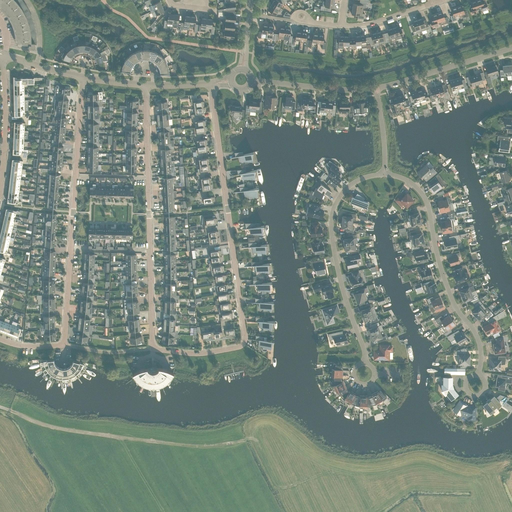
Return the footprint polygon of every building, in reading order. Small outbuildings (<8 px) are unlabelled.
[(37,44),(36,34),(34,24),(31,15),(26,6),(22,0),(0,0),(0,7),(4,11),(9,17),(12,23),(14,29),(15,36),(16,43),(18,44),(18,45),(19,45),(19,46),(20,46),(20,45),(21,45),(22,44),(25,44),(25,46),(29,46),(29,48),(34,48),(35,44),(37,44)] [(477,0),(476,1),(479,9),(482,8),(483,11),(488,10),(486,4),(483,5),(481,0),(477,0)] [(150,12),(162,6),(160,1),(154,4),(152,2),(145,5),(147,7),(148,7),(150,12)] [(333,8),(334,3),(325,1),(325,7),(321,6),(320,10),(330,12),(331,8),(333,8)] [(476,10),(479,9),(476,1),(470,2),(473,8),(470,9),(471,15),(477,13),(476,10)] [(369,3),(368,3),(360,2),(359,5),(353,4),(352,9),(362,10),(363,7),(366,8),(366,5),(369,5),(369,3)] [(224,13),(235,13),(234,9),(236,9),(235,3),(234,3),(234,4),(225,5),(226,9),(218,10),(218,12),(224,13)] [(277,12),(279,8),(272,3),(269,8),(271,9),(270,11),(276,15),(278,13),(277,12)] [(456,7),(459,16),(462,15),(463,18),(468,16),(467,10),(464,11),(462,5),(456,7)] [(162,6),(150,12),(153,17),(164,11),(162,6)] [(456,17),(459,16),(456,7),(451,9),(453,15),(450,16),(452,22),(457,20),(456,17)] [(362,14),(362,10),(352,9),(351,14),(358,15),(357,18),(364,19),(365,14),(362,14)] [(437,14),(440,22),(443,21),(444,24),(449,23),(447,17),(444,18),(442,12),(437,14)] [(234,22),(235,22),(236,17),(234,16),(235,13),(224,13),(223,16),(226,16),(225,21),(234,22)] [(172,27),(174,15),(168,14),(167,21),(164,20),(163,28),(166,28),(167,26),(172,27)] [(437,23),(440,22),(437,14),(431,15),(434,22),(431,23),(432,28),(438,26),(437,23)] [(180,29),(181,22),(178,22),(179,15),(174,15),(172,27),(177,28),(177,30),(180,30),(180,29)] [(183,29),(189,29),(189,26),(190,17),(185,16),(184,23),(181,22),(180,29),(183,29)] [(197,31),(198,25),(195,24),(196,18),(190,17),(189,26),(195,26),(194,32),(197,32),(197,31)] [(206,28),(207,19),(202,18),(201,25),(198,25),(197,31),(200,31),(201,27),(206,28)] [(422,18),(417,20),(420,29),(421,31),(426,30),(425,28),(428,27),(426,20),(423,21),(422,18)] [(207,19),(206,28),(211,28),(211,34),(214,34),(215,27),(212,26),(213,20),(207,19)] [(225,21),(223,20),(223,24),(225,24),(224,29),(225,29),(233,30),(234,30),(235,25),(234,25),(234,22),(225,21)] [(415,30),(420,29),(417,20),(412,22),(413,24),(410,25),(413,32),(416,31),(415,30)] [(267,34),(268,26),(263,25),(262,32),(259,31),(258,38),(261,38),(261,33),(267,34)] [(275,40),(276,34),(273,33),(274,26),(268,26),(267,34),(272,35),(272,40),(275,40)] [(283,40),(285,28),(279,27),(278,34),(276,34),(275,40),(278,41),(278,39),(283,40)] [(392,28),(395,37),(400,35),(400,36),(403,35),(401,28),(398,29),(397,27),(392,28)] [(292,38),(292,36),(289,36),(290,29),(285,28),(283,40),(289,40),(288,45),(291,46),(291,43),(292,38)] [(395,37),(392,28),(387,30),(388,33),(385,33),(387,41),(387,40),(388,42),(388,43),(392,41),(392,42),(396,40),(395,37)] [(225,29),(224,29),(222,29),(222,32),(224,32),(224,37),(234,38),(234,33),(233,33),(233,30),(225,29)] [(300,41),(302,32),(296,31),(295,39),(292,38),(291,43),(291,46),(291,47),(294,47),(294,45),(295,40),(300,41)] [(308,47),(309,40),(306,40),(307,33),(302,32),(300,41),(306,42),(305,46),(308,47)] [(387,41),(385,33),(382,34),(381,32),(376,33),(379,45),(384,43),(388,42),(387,40),(387,41)] [(379,45),(376,33),(371,34),(372,37),(369,37),(370,44),(373,44),(374,46),(379,45),(378,42),(379,45)] [(317,43),(318,35),(313,34),(312,41),(309,40),(308,47),(311,47),(312,42),(317,43)] [(318,35),(317,43),(323,44),(322,49),(325,49),(326,43),(323,42),(324,35),(318,35)] [(370,44),(369,37),(365,38),(365,35),(360,36),(361,48),(366,47),(366,48),(370,48),(370,45),(370,44)] [(343,45),(344,37),(339,36),(339,39),(336,39),(335,48),(343,48),(343,45)] [(356,48),(361,48),(360,36),(355,36),(355,39),(352,39),(352,47),(352,49),(356,48)] [(352,47),(352,39),(349,39),(349,37),(344,37),(343,45),(348,45),(348,49),(352,49),(352,47)] [(79,54),(80,54),(77,45),(76,46),(72,47),(71,48),(76,56),(77,56),(79,54)] [(90,57),(97,50),(96,49),(92,47),(91,46),(87,55),(88,55),(90,56),(90,57)] [(76,56),(71,48),(70,49),(67,52),(66,53),(74,58),(76,56)] [(74,58),(66,53),(63,50),(62,52),(63,53),(62,56),(61,58),(63,59),(72,62),(72,61),(73,59),(74,58)] [(93,60),(101,55),(100,54),(98,51),(97,50),(90,57),(91,57),(92,59),(93,60)] [(140,58),(143,58),(142,50),(140,51),(137,51),(135,52),(138,59),(140,58)] [(154,60),(158,54),(155,52),(153,51),(150,51),(149,58),(151,58),(154,60)] [(135,60),(138,59),(135,52),(132,54),(130,55),(128,57),(133,62),(135,60)] [(158,64),(164,59),(162,57),(160,55),(158,54),(154,60),(156,61),(158,64)] [(101,55),(93,60),(94,63),(103,62),(103,60),(102,56),(101,55)] [(131,64),(133,62),(128,57),(126,59),(125,61),(124,63),(130,67),(131,64)] [(161,68),(168,66),(167,63),(165,61),(164,59),(158,64),(160,66),(161,68)] [(129,69),(130,67),(124,63),(122,66),(122,68),(121,71),(119,70),(119,71),(132,73),(132,72),(129,72),(129,69)] [(511,76),(511,70),(511,64),(502,66),(503,70),(500,70),(500,76),(504,76),(506,76),(507,76),(507,75),(511,75),(511,76)] [(168,66),(161,68),(162,71),(162,74),(158,74),(172,74),(172,73),(169,73),(169,71),(168,68),(168,66)] [(486,78),(490,77),(489,75),(498,73),(496,67),(486,70),(487,71),(484,72),(486,78)] [(475,76),(477,85),(483,83),(482,81),(485,80),(483,72),(480,73),(480,74),(475,76)] [(472,86),(477,85),(475,76),(469,78),(469,77),(466,78),(468,85),(471,84),(472,86)] [(455,79),(458,90),(464,88),(464,89),(467,88),(465,81),(462,82),(461,78),(455,79)] [(452,91),(458,90),(455,79),(449,81),(450,86),(447,86),(450,93),(453,92),(452,91)] [(437,88),(439,97),(445,95),(446,98),(449,97),(445,84),(442,85),(442,86),(437,88)] [(57,96),(63,97),(64,94),(69,95),(70,87),(65,86),(64,88),(59,87),(59,85),(56,85),(55,86),(54,96),(57,96)] [(434,98),(439,97),(437,88),(431,90),(431,88),(428,89),(432,102),(435,101),(434,98)] [(417,91),(420,101),(425,100),(426,101),(429,100),(427,93),(424,94),(422,89),(417,91)] [(414,103),(420,101),(417,91),(411,93),(412,97),(409,98),(411,105),(414,104),(414,103)] [(102,103),(106,103),(106,99),(102,99),(102,94),(101,92),(98,92),(97,94),(93,94),(93,92),(87,92),(87,100),(93,100),(93,103),(102,103)] [(276,108),(277,98),(270,97),(271,96),(266,95),(265,108),(269,109),(269,107),(276,108)] [(397,97),(400,106),(403,105),(404,108),(410,106),(408,100),(405,101),(403,95),(397,97)] [(63,100),(63,97),(57,96),(56,99),(55,99),(54,105),(68,106),(68,100),(66,100),(63,100)] [(282,102),(281,111),(284,112),(285,108),(288,108),(288,110),(294,110),(295,102),(292,101),(292,98),(286,97),(285,103),(282,102)] [(397,107),(400,106),(397,97),(392,99),(394,104),(391,105),(393,113),(398,111),(397,107)] [(194,108),(204,107),(203,107),(203,106),(204,106),(204,102),(203,102),(202,101),(203,101),(198,101),(197,98),(191,99),(191,105),(194,105),(194,108)] [(125,109),(132,110),(132,107),(138,107),(138,99),(132,99),(132,100),(127,100),(127,106),(125,106),(125,109)] [(306,109),(307,99),(301,99),(301,105),(297,104),(297,111),(303,111),(303,109),(306,109)] [(307,99),(306,109),(309,109),(309,112),(315,112),(315,106),(312,106),(313,100),(307,99)] [(162,111),(169,110),(168,107),(167,107),(167,101),(161,102),(161,100),(155,101),(156,109),(162,108),(162,111)] [(259,102),(249,101),(249,105),(246,105),(245,114),(250,115),(250,112),(261,113),(262,107),(259,107),(259,102)] [(326,112),(327,102),(321,101),(321,103),(318,102),(317,114),(325,115),(326,115),(326,112)] [(326,112),(332,113),(331,115),(335,116),(336,106),(333,106),(333,102),(327,102),(326,112)] [(88,112),(99,112),(102,112),(102,106),(102,103),(106,103),(102,103),(93,103),(93,106),(90,106),(88,106),(88,112)] [(353,112),(352,106),(349,106),(349,103),(340,103),(340,109),(349,109),(349,112),(353,112)] [(352,106),(353,112),(354,112),(354,115),(358,115),(358,113),(365,112),(365,114),(368,114),(368,106),(365,106),(364,103),(357,103),(357,106),(352,106)] [(67,112),(68,106),(54,105),(57,105),(56,111),(55,110),(54,114),(61,115),(62,112),(64,112),(67,112)] [(244,117),(245,110),(241,110),(242,107),(232,106),(231,113),(233,113),(233,116),(236,119),(239,116),(241,117),(244,117)] [(192,118),(199,117),(199,114),(204,113),(204,112),(205,112),(205,108),(203,108),(203,107),(204,107),(194,108),(195,114),(191,115),(191,118),(192,118)] [(125,109),(123,109),(123,113),(126,113),(126,118),(137,119),(137,113),(135,113),(132,113),(132,110),(125,109)] [(157,120),(168,119),(168,114),(169,114),(169,110),(162,111),(162,114),(159,114),(157,114),(157,120)] [(25,114),(24,111),(15,111),(14,111),(14,117),(22,116),(22,119),(28,119),(28,114),(25,114)] [(93,121),(100,121),(100,117),(100,115),(99,115),(99,112),(88,112),(88,118),(90,118),(93,118),(93,121)] [(61,118),(61,115),(54,114),(54,117),(53,117),(51,122),(51,123),(55,123),(65,124),(66,118),(61,118)] [(205,126),(205,125),(205,121),(204,121),(204,120),(199,121),(198,117),(200,117),(199,117),(192,118),(193,124),(195,124),(196,127),(205,126)] [(126,118),(123,118),(123,124),(123,127),(125,127),(131,127),(131,124),(134,124),(134,125),(137,125),(137,119),(126,118)] [(28,125),(28,119),(22,119),(22,122),(14,121),(14,127),(15,127),(24,128),(24,124),(28,125)] [(170,128),(172,128),(172,125),(169,125),(168,119),(157,120),(158,126),(160,126),(163,126),(163,129),(170,128)] [(88,130),(98,130),(98,124),(100,124),(100,121),(93,121),(93,124),(88,124),(88,130)] [(195,137),(201,136),(201,133),(205,132),(206,132),(206,131),(206,127),(205,127),(205,126),(196,127),(197,133),(194,134),(195,137)] [(131,130),(131,127),(125,127),(124,131),(126,131),(126,136),(137,136),(137,131),(131,130)] [(159,138),(169,137),(169,134),(173,134),(173,132),(172,128),(170,128),(163,129),(164,132),(159,132),(159,138)] [(64,141),(64,135),(54,134),(53,140),(52,140),(51,143),(58,144),(59,141),(64,141)] [(98,138),(98,135),(88,135),(88,141),(93,141),(93,144),(98,144),(100,144),(102,145),(102,141),(102,139),(98,138)] [(137,142),(137,136),(126,136),(125,142),(124,142),(124,145),(131,145),(131,142),(137,142)] [(197,146),(207,145),(206,145),(207,145),(207,140),(206,140),(206,139),(201,140),(200,137),(201,136),(195,137),(194,137),(194,141),(196,140),(196,141),(197,141),(197,146)] [(509,151),(510,141),(508,140),(509,137),(498,136),(497,143),(500,144),(500,150),(509,151)] [(172,146),(174,146),(173,140),(170,140),(169,137),(159,138),(160,144),(165,144),(165,147),(172,146)] [(58,147),(58,144),(51,143),(51,146),(53,147),(52,152),(63,153),(63,147),(58,147)] [(100,148),(100,144),(98,144),(93,144),(93,147),(88,147),(88,153),(98,153),(98,148),(100,148)] [(131,148),(131,145),(124,145),(124,149),(126,149),(126,154),(136,154),(136,148),(131,148)] [(203,155),(203,152),(207,151),(208,151),(208,146),(207,146),(206,145),(207,145),(197,146),(198,149),(195,150),(196,156),(203,155)] [(160,156),(171,155),(170,152),(174,152),(174,146),(172,146),(165,147),(165,150),(160,150),(160,156)] [(14,149),(13,148),(12,154),(20,155),(20,157),(27,158),(27,152),(23,152),(23,149),(14,149)] [(243,155),(243,152),(234,153),(235,157),(228,159),(239,156),(240,161),(252,160),(252,153),(253,153),(253,152),(243,155)] [(503,157),(504,155),(493,154),(492,157),(490,157),(489,164),(495,164),(494,165),(505,167),(506,158),(503,157)] [(199,165),(199,166),(209,164),(208,164),(209,164),(209,159),(208,159),(208,158),(203,159),(202,156),(203,156),(203,155),(196,156),(196,157),(194,157),(195,165),(196,166),(199,165)] [(26,163),(27,158),(20,157),(20,160),(12,159),(11,165),(13,165),(22,166),(22,163),(26,163)] [(61,170),(62,164),(50,163),(49,169),(49,172),(56,173),(56,170),(61,170)] [(430,170),(429,168),(426,164),(424,163),(422,163),(420,165),(418,170),(419,170),(417,172),(420,176),(421,175),(426,181),(436,172),(432,168),(430,170)] [(198,172),(196,172),(196,176),(198,175),(205,174),(204,171),(209,170),(209,171),(209,170),(210,170),(210,165),(208,165),(208,164),(209,164),(199,166),(200,169),(197,169),(198,172)] [(329,179),(327,182),(332,186),(334,183),(336,185),(341,179),(338,177),(340,173),(337,170),(338,168),(333,164),(330,168),(332,170),(329,174),(333,177),(330,180),(329,179)] [(166,173),(166,176),(173,175),(175,175),(175,172),(173,172),(171,172),(171,167),(161,167),(161,173),(166,173)] [(246,172),(245,170),(237,170),(238,174),(231,176),(241,174),(242,179),(255,178),(255,171),(256,170),(246,172)] [(497,183),(491,185),(492,190),(498,188),(502,186),(508,184),(507,181),(510,180),(507,170),(504,171),(503,171),(503,172),(497,173),(497,174),(500,173),(502,182),(501,183),(497,184),(497,183)] [(56,175),(56,173),(55,175),(48,174),(48,175),(49,175),(49,180),(59,181),(59,176),(61,176),(61,175),(56,175)] [(431,185),(429,187),(433,193),(442,187),(441,186),(444,184),(441,179),(442,178),(438,174),(429,182),(431,185)] [(201,185),(211,184),(210,184),(211,183),(210,183),(211,183),(211,178),(210,178),(210,177),(205,178),(204,175),(198,175),(196,176),(195,176),(195,179),(197,179),(198,185),(201,185)] [(199,195),(207,194),(207,193),(207,190),(211,190),(211,189),(212,189),(212,184),(211,184),(201,185),(202,188),(200,188),(200,191),(198,191),(199,195)] [(331,192),(321,184),(317,189),(316,188),(313,195),(321,199),(323,193),(328,197),(331,192)] [(248,190),(247,187),(244,187),(239,187),(240,192),(233,193),(243,191),(244,196),(249,196),(249,198),(253,197),(253,196),(257,196),(257,188),(258,188),(248,190)] [(505,201),(498,203),(499,206),(506,203),(511,201),(511,199),(511,198),(511,187),(505,189),(507,194),(503,195),(505,201)] [(448,205),(452,203),(451,198),(450,198),(448,192),(443,194),(444,200),(437,202),(439,207),(448,205)] [(364,198),(357,193),(354,198),(352,197),(352,198),(350,202),(350,203),(352,203),(352,204),(351,205),(360,210),(362,207),(366,208),(367,203),(368,203),(362,201),(364,198)] [(207,194),(199,195),(194,195),(195,199),(201,198),(201,200),(204,201),(204,203),(204,204),(213,203),(213,202),(214,202),(214,197),(212,197),(213,197),(213,196),(208,197),(207,194)] [(413,200),(407,194),(404,197),(401,194),(395,200),(401,206),(404,204),(407,207),(413,200)] [(448,205),(439,207),(440,212),(447,211),(448,214),(454,212),(452,203),(448,205)] [(320,205),(312,204),(312,205),(309,204),(307,215),(322,218),(323,211),(319,210),(320,205)] [(411,221),(420,218),(420,215),(419,215),(419,213),(412,215),(411,211),(404,213),(405,217),(406,217),(407,221),(407,222),(411,221)] [(14,219),(15,216),(6,214),(5,219),(17,222),(18,222),(18,220),(14,219)] [(341,222),(352,223),(352,220),(355,220),(356,214),(348,214),(347,217),(342,217),(342,218),(341,218),(341,222)] [(202,229),(211,227),(211,224),(216,224),(217,218),(215,218),(213,218),(211,218),(211,215),(203,217),(202,229)] [(451,226),(454,225),(454,222),(455,221),(454,216),(447,217),(448,221),(441,222),(442,227),(451,226)] [(407,222),(407,221),(406,222),(407,227),(408,227),(409,230),(415,228),(414,225),(421,224),(421,222),(420,218),(411,221),(407,222)] [(318,228),(318,222),(311,223),(311,229),(310,229),(311,236),(322,236),(321,228),(318,228)] [(352,227),(352,223),(341,222),(341,227),(342,227),(342,228),(347,229),(346,232),(353,232),(354,227),(352,227)] [(261,226),(260,223),(245,223),(246,229),(239,230),(249,228),(250,234),(263,233),(263,226),(264,226),(261,226)] [(12,230),(13,227),(4,225),(2,230),(15,233),(16,231),(12,230)] [(451,226),(442,227),(442,233),(449,232),(450,235),(457,234),(456,229),(455,229),(454,225),(451,226)] [(208,238),(218,237),(217,237),(217,236),(218,236),(218,232),(217,232),(217,231),(212,231),(211,228),(205,229),(206,235),(208,235),(208,238)] [(414,232),(408,233),(410,241),(413,241),(423,239),(423,235),(422,235),(422,233),(415,235),(414,232)] [(354,244),(357,243),(356,234),(348,236),(348,239),(343,240),(344,241),(343,241),(343,246),(354,244)] [(10,240),(10,237),(1,235),(0,240),(13,243),(13,241),(10,240)] [(449,249),(457,247),(456,243),(458,243),(459,242),(459,239),(458,235),(449,237),(449,240),(445,241),(446,247),(446,248),(447,248),(447,249),(448,249),(449,249)] [(214,247),(214,243),(218,243),(218,242),(219,242),(219,237),(218,237),(208,238),(209,241),(207,242),(207,248),(214,247)] [(413,241),(410,241),(412,250),(418,249),(417,246),(424,244),(423,242),(424,242),(423,239),(413,241)] [(45,240),(41,240),(41,243),(44,243),(44,246),(43,246),(42,246),(50,246),(50,248),(50,246),(56,247),(56,246),(54,246),(54,241),(45,240)] [(320,246),(319,241),(313,242),(314,247),(313,247),(315,254),(324,252),(323,245),(320,246)] [(249,247),(242,248),(252,247),(253,252),(257,252),(257,255),(257,256),(262,255),(261,252),(265,252),(266,245),(267,245),(267,244),(257,246),(256,243),(248,243),(249,247)] [(354,244),(343,246),(344,250),(345,250),(345,251),(350,250),(351,254),(359,252),(358,249),(357,249),(357,247),(355,247),(354,244)] [(0,246),(0,251),(4,253),(3,255),(10,257),(11,252),(7,251),(8,248),(0,246)] [(215,250),(214,247),(207,248),(208,254),(211,254),(211,257),(220,256),(220,255),(221,255),(221,251),(220,251),(219,250),(220,250),(215,250)] [(50,248),(43,248),(43,251),(45,251),(45,257),(55,257),(55,252),(50,251),(50,248)] [(423,254),(423,250),(415,252),(416,256),(415,256),(417,263),(428,261),(426,254),(423,254)] [(165,261),(175,260),(175,255),(177,255),(177,251),(170,252),(170,255),(165,255),(165,261)] [(450,265),(459,263),(457,257),(460,256),(459,253),(452,254),(453,257),(448,259),(450,265)] [(348,268),(357,266),(356,261),(361,261),(359,254),(349,256),(350,260),(346,261),(348,268)] [(8,262),(10,257),(3,255),(2,258),(0,257),(0,262),(4,264),(5,261),(8,262)] [(216,266),(216,262),(221,262),(221,261),(222,261),(222,256),(220,257),(220,256),(221,256),(220,256),(211,257),(212,260),(209,261),(210,263),(208,263),(209,267),(211,267),(216,266)] [(259,265),(259,262),(251,262),(251,266),(244,267),(255,266),(255,271),(268,271),(268,264),(270,264),(270,263),(259,265)] [(315,268),(313,268),(313,271),(316,273),(316,275),(318,274),(320,275),(324,274),(324,273),(327,273),(326,269),(325,269),(323,262),(314,264),(315,268)] [(216,266),(211,267),(212,276),(214,276),(218,275),(218,272),(223,271),(223,266),(222,266),(222,265),(216,266)] [(426,271),(426,269),(425,266),(420,267),(421,273),(420,273),(422,280),(433,277),(431,270),(426,271)] [(454,276),(456,283),(461,282),(464,281),(467,280),(468,279),(469,278),(469,277),(469,276),(468,274),(468,273),(467,272),(465,272),(464,272),(464,273),(462,267),(455,270),(456,275),(454,276)] [(54,275),(54,269),(44,268),(44,272),(42,271),(42,277),(49,277),(49,275),(54,275)] [(93,275),(94,272),(83,271),(83,277),(88,277),(88,280),(95,281),(95,278),(97,279),(97,276),(96,275),(93,275)] [(360,278),(358,271),(352,273),(354,279),(351,280),(353,287),(363,285),(361,277),(360,278)] [(124,281),(131,281),(131,278),(136,278),(136,272),(126,272),(126,275),(123,275),(123,278),(124,278),(124,281)] [(170,281),(177,281),(177,277),(176,277),(176,272),(165,272),(165,278),(170,278),(170,281)] [(220,285),(220,281),(224,281),(225,281),(225,280),(225,275),(224,275),(224,274),(218,275),(214,276),(215,276),(215,279),(213,280),(213,282),(211,282),(212,286),(216,285),(220,285)] [(49,280),(49,277),(42,277),(42,280),(40,280),(40,286),(43,286),(54,286),(54,280),(49,280)] [(95,284),(95,281),(88,280),(88,283),(82,283),(82,289),(93,289),(93,284),(95,284)] [(253,284),(246,285),(246,286),(257,284),(257,290),(261,290),(262,293),(266,293),(266,290),(270,290),(270,283),(272,283),(272,282),(261,284),(261,281),(256,280),(253,280),(253,284)] [(126,290),(137,290),(137,284),(131,284),(131,281),(124,281),(125,285),(126,285),(126,290)] [(165,289),(176,290),(176,287),(178,287),(178,284),(177,284),(177,281),(170,281),(170,284),(165,284),(165,289)] [(422,284),(425,294),(433,291),(433,292),(437,290),(435,284),(432,285),(431,281),(422,284)] [(322,287),(321,283),(313,285),(315,291),(322,289),(323,294),(326,293),(327,298),(333,296),(332,292),(333,292),(331,284),(322,287)] [(475,290),(473,285),(472,283),(465,286),(466,288),(460,291),(460,293),(461,296),(475,291),(474,290),(475,290)] [(222,294),(222,291),(226,290),(226,289),(227,289),(227,285),(226,285),(226,284),(220,285),(216,285),(217,285),(217,288),(215,289),(215,292),(213,292),(214,295),(218,295),(222,294)] [(54,292),(54,286),(43,286),(43,290),(40,290),(40,292),(42,292),(42,295),(49,295),(49,292),(54,292)] [(361,292),(355,294),(356,298),(355,298),(356,299),(357,302),(358,302),(359,305),(365,304),(364,300),(366,299),(364,292),(367,291),(366,287),(360,289),(361,292)] [(92,295),(93,289),(82,289),(81,294),(87,295),(86,298),(93,298),(94,295),(92,295)] [(176,295),(176,290),(165,289),(165,295),(170,295),(170,298),(177,299),(179,299),(179,295),(176,295)] [(125,299),(132,299),(132,296),(137,296),(137,290),(126,290),(126,296),(125,296),(125,299)] [(475,291),(461,296),(463,300),(464,301),(470,298),(472,301),(478,298),(475,291)] [(223,304),(224,304),(224,300),(228,300),(228,299),(229,299),(229,294),(227,294),(228,294),(228,293),(222,294),(218,295),(219,298),(216,299),(217,300),(214,301),(215,305),(220,304),(223,304)] [(54,298),(49,298),(49,295),(42,295),(37,295),(37,300),(38,300),(38,304),(43,304),(54,304),(54,298)] [(429,308),(442,302),(440,297),(433,300),(432,297),(427,299),(428,303),(427,304),(429,308)] [(93,302),(93,298),(86,298),(86,301),(81,300),(80,306),(91,307),(92,302),(93,302)] [(177,302),(177,299),(170,298),(170,301),(165,301),(164,307),(175,307),(176,302),(177,302)] [(263,302),(263,299),(255,298),(255,303),(248,303),(258,303),(259,308),(263,308),(263,310),(267,310),(267,309),(271,309),(272,302),(274,302),(263,302)] [(124,308),(138,307),(138,301),(132,301),(132,299),(125,299),(124,299),(124,306),(124,308)] [(483,310),(487,308),(486,307),(485,308),(483,305),(480,301),(475,305),(477,308),(472,312),(473,314),(475,317),(483,310)] [(442,302),(429,308),(430,311),(432,311),(433,315),(439,313),(438,310),(444,308),(442,302)] [(220,304),(220,307),(218,308),(219,314),(222,314),(225,313),(225,310),(230,309),(230,308),(231,308),(231,304),(229,304),(229,303),(224,304),(223,304),(220,304)] [(42,313),(49,313),(49,310),(54,310),(54,304),(43,304),(43,310),(42,310),(42,313)] [(362,317),(372,313),(375,312),(373,306),(372,307),(371,304),(365,306),(366,309),(361,311),(361,312),(360,312),(362,317)] [(331,323),(333,322),(334,321),(332,315),(333,315),(333,314),(339,312),(336,305),(323,310),(328,324),(331,323)] [(91,313),(91,307),(80,306),(80,312),(85,312),(85,315),(92,316),(92,313),(91,313)] [(134,316),(133,314),(139,313),(138,307),(124,308),(125,317),(134,316)] [(175,313),(175,307),(164,307),(164,313),(170,313),(170,316),(176,316),(177,313),(175,313)] [(483,310),(475,317),(478,320),(478,319),(479,321),(485,316),(487,319),(493,314),(487,308),(483,310)] [(227,323),(227,322),(227,319),(231,319),(232,319),(232,318),(232,313),(231,313),(231,312),(225,313),(222,314),(222,317),(220,317),(221,323),(227,323)] [(44,322),(55,322),(55,316),(52,316),(49,316),(49,313),(42,313),(42,316),(44,316),(44,322)] [(372,313),(362,317),(364,321),(365,322),(370,320),(371,323),(378,320),(376,315),(373,316),(372,313)] [(489,324),(483,327),(486,334),(492,331),(493,333),(500,329),(497,323),(496,320),(498,319),(499,319),(500,319),(500,318),(499,316),(498,314),(496,315),(495,315),(494,316),(492,317),(494,321),(492,322),(489,323),(489,324)] [(91,320),(92,316),(85,315),(84,318),(82,318),(79,318),(78,324),(89,325),(90,319),(91,320)] [(441,327),(452,320),(449,315),(443,319),(441,316),(435,320),(437,323),(438,323),(441,327)] [(129,326),(140,325),(139,319),(136,319),(134,319),(134,316),(125,317),(125,321),(128,320),(129,326)] [(176,320),(176,316),(170,316),(169,319),(167,319),(164,319),(164,325),(175,325),(175,320),(176,320)] [(264,321),(264,318),(255,317),(255,321),(248,321),(248,322),(259,322),(259,327),(263,327),(263,330),(267,330),(267,328),(271,329),(273,321),(274,321),(264,321)] [(8,333),(11,325),(8,324),(10,320),(7,319),(3,332),(8,333)] [(452,320),(441,327),(444,332),(443,332),(445,335),(451,331),(449,329),(455,325),(452,320)] [(13,335),(18,323),(16,322),(14,326),(11,325),(8,333),(13,335)] [(43,331),(50,331),(49,328),(52,328),(55,328),(55,322),(44,322),(44,324),(42,324),(41,325),(41,327),(39,327),(40,331),(38,331),(43,331)] [(370,336),(380,332),(378,328),(380,328),(378,322),(372,325),(373,328),(368,330),(369,331),(368,331),(370,336)] [(13,335),(12,336),(18,338),(19,335),(21,336),(21,332),(20,332),(21,329),(18,327),(20,324),(18,323),(13,335)] [(227,329),(227,323),(221,323),(222,330),(225,330),(226,337),(226,338),(228,338),(230,337),(232,337),(231,336),(235,335),(234,329),(227,329)] [(89,328),(89,325),(78,324),(78,329),(80,330),(83,330),(83,333),(89,334),(91,334),(92,328),(89,328)] [(128,335),(135,334),(135,331),(138,331),(140,331),(140,325),(129,326),(129,331),(128,331),(128,335)] [(174,331),(175,325),(164,325),(163,331),(166,331),(169,331),(168,334),(175,334),(177,334),(178,331),(174,331)] [(212,340),(211,332),(209,332),(209,330),(202,330),(201,326),(198,327),(199,334),(202,334),(203,339),(202,339),(202,340),(206,339),(206,340),(208,340),(210,340),(212,340)] [(224,339),(226,338),(226,337),(225,330),(222,330),(222,331),(215,332),(215,331),(211,332),(212,340),(214,340),(217,340),(219,340),(221,339),(224,339)] [(43,331),(38,331),(38,334),(44,334),(44,340),(50,340),(50,341),(56,341),(55,333),(50,333),(50,331),(43,331)] [(343,335),(342,331),(328,334),(329,340),(334,339),(334,342),(337,346),(348,344),(346,337),(345,338),(344,335),(343,335)] [(456,331),(448,336),(450,340),(454,338),(456,342),(457,341),(460,345),(467,340),(468,342),(469,342),(465,336),(464,337),(461,332),(458,334),(456,331)] [(380,332),(370,336),(371,340),(372,340),(373,341),(377,339),(379,342),(386,339),(385,336),(382,337),(380,332)] [(89,337),(89,334),(83,333),(82,336),(77,335),(76,343),(81,344),(82,342),(87,343),(88,337),(89,337)] [(135,334),(128,335),(129,338),(130,338),(131,344),(136,343),(136,345),(142,344),(141,336),(136,337),(135,334)] [(175,338),(175,334),(168,334),(168,337),(163,336),(162,344),(168,345),(167,345),(168,345),(168,343),(173,343),(174,337),(175,338)] [(274,341),(264,340),(264,337),(256,336),(256,340),(248,339),(248,340),(259,340),(259,345),(263,346),(262,350),(267,350),(267,347),(271,348),(272,341),(274,341)] [(504,345),(503,338),(496,339),(496,344),(493,344),(495,354),(505,352),(505,350),(506,350),(507,348),(507,346),(505,345),(504,345)] [(392,351),(392,347),(389,347),(389,346),(380,346),(380,351),(374,351),(374,359),(389,359),(389,351),(392,351)] [(467,354),(467,348),(454,351),(454,354),(458,354),(458,365),(460,365),(460,368),(466,368),(467,365),(469,365),(469,354),(467,354)] [(505,364),(505,356),(498,357),(498,360),(491,360),(490,366),(489,370),(492,370),(498,370),(500,368),(500,365),(505,364)] [(45,367),(54,363),(54,362),(53,360),(53,359),(43,360),(43,361),(45,367)] [(72,364),(80,370),(83,363),(73,360),(73,361),(72,363),(72,364)] [(49,373),(56,365),(55,363),(54,363),(45,367),(49,373)] [(331,372),(343,373),(343,369),(341,369),(342,366),(339,365),(340,364),(337,363),(336,364),(333,363),(331,368),(331,372)] [(75,375),(80,370),(72,364),(71,364),(70,366),(69,366),(75,375)] [(55,377),(59,367),(57,366),(56,365),(49,373),(55,377)] [(69,378),(75,375),(69,366),(69,367),(67,368),(66,368),(69,378)] [(172,375),(173,374),(173,373),(172,372),(170,371),(169,370),(167,370),(166,369),(164,369),(162,368),(161,368),(158,368),(157,368),(155,367),(153,367),(151,368),(150,368),(148,368),(146,368),(145,368),(143,369),(142,369),(141,369),(139,370),(138,371),(137,371),(135,372),(134,373),(132,374),(133,375),(133,374),(134,376),(135,377),(136,379),(137,380),(138,381),(140,382),(141,383),(142,384),(143,384),(144,385),(146,385),(147,386),(149,386),(150,386),(152,387),(153,387),(155,386),(156,386),(158,386),(159,386),(161,385),(162,384),(164,384),(165,383),(166,382),(167,381),(168,380),(169,379),(170,378),(171,376),(172,375)] [(342,376),(343,373),(331,372),(331,376),(332,381),(341,379),(341,376),(342,376)] [(511,383),(511,376),(504,376),(503,379),(497,378),(495,387),(498,387),(498,390),(504,392),(505,387),(505,383),(511,383)] [(452,385),(452,377),(444,377),(444,385),(442,385),(441,390),(445,394),(447,393),(451,399),(457,394),(453,388),(452,385)] [(335,389),(345,384),(343,381),(342,381),(341,379),(332,381),(333,386),(335,389)] [(340,396),(347,390),(345,388),(347,387),(345,384),(335,389),(336,392),(340,396)] [(346,402),(352,392),(349,390),(349,392),(347,390),(340,396),(343,400),(346,402)] [(374,393),(380,403),(383,401),(387,397),(385,395),(385,394),(383,392),(382,393),(380,390),(378,392),(377,391),(374,393)] [(354,405),(357,396),(355,395),(356,394),(352,392),(346,402),(349,404),(354,405)] [(377,404),(380,403),(374,393),(371,395),(372,396),(369,396),(372,406),(377,404)] [(363,407),(363,395),(360,395),(360,397),(357,396),(354,405),(359,407),(363,407)] [(372,406),(369,396),(367,397),(367,396),(363,395),(363,407),(367,407),(372,406)] [(482,405),(479,407),(482,410),(485,407),(485,408),(487,416),(488,416),(489,415),(490,415),(491,414),(492,414),(493,413),(494,412),(495,412),(496,411),(497,410),(497,409),(498,409),(499,408),(500,407),(501,406),(501,405),(503,407),(510,412),(511,409),(511,406),(506,402),(507,401),(508,398),(500,395),(496,398),(494,396),(491,399),(490,398),(489,399),(487,401),(486,402),(487,403),(483,406),(482,405)] [(469,407),(466,406),(467,405),(460,401),(455,408),(454,408),(453,408),(453,409),(452,409),(452,410),(453,411),(453,412),(454,412),(455,412),(460,415),(461,414),(463,415),(466,416),(468,416),(468,420),(475,420),(476,407),(469,406),(469,407)]
